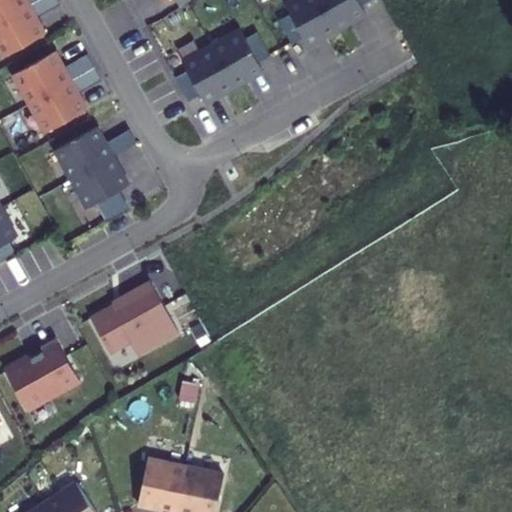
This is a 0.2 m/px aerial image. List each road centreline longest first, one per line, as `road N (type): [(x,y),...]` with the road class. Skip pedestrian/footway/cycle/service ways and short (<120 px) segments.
road 1 (residential): [(175,175),(404,47)]
road 2 (residential): [(175,175),(181,194),(169,216),(0,311)]
road 3 (residential): [(77,0),(175,175)]
